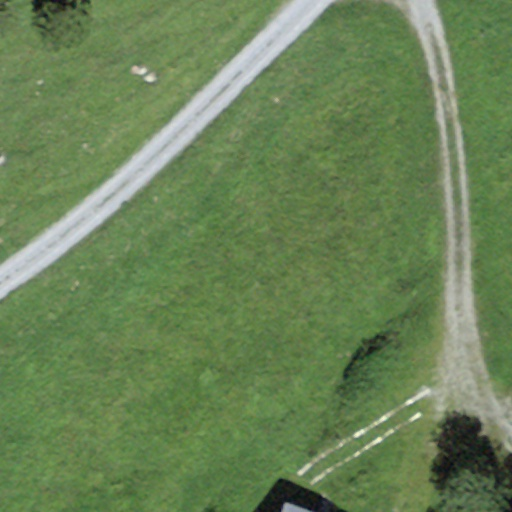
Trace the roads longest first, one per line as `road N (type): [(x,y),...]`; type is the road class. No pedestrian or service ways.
road 1 (track): [(418,0),(438,73),(459,232),(462,375),(510,454),(507,511)]
road 2 (track): [(318,0),(135,180),(0,287)]
